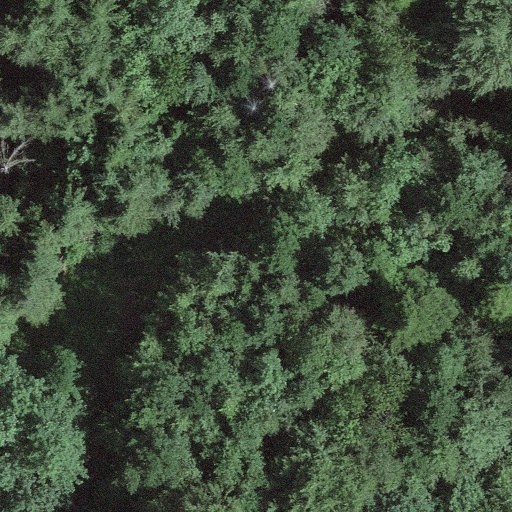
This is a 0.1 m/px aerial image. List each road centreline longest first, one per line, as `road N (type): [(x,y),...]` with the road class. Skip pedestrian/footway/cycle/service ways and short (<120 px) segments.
road 1 (track): [(0,361),(181,268),(511,69)]
road 2 (track): [(67,511),(181,268)]
